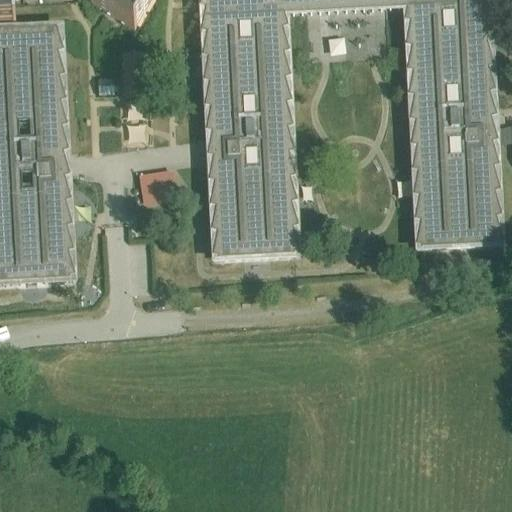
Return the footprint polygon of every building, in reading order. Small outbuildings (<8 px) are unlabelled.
[(0,0),(0,27),(16,27),(15,8),(14,0),(0,0)] [(86,0),(85,3),(134,32),(153,0),(86,0)] [(293,148),(286,125),(291,123),(285,100),(290,98),(283,75),(289,73),(282,50),(288,48),(281,25),(286,23),(282,9),(307,8),(387,4),(410,3),(407,17),(413,18),(408,42),(414,43),(410,67),(415,68),(411,92),(417,93),(412,117),(418,118),(413,142),(419,143),(415,167),(420,168),(416,192),(422,193),(417,217),(423,218),(418,242),(424,243),(422,253),(499,249),(496,239),(501,237),(494,214),(500,212),(493,189),(499,187),(492,164),(498,163),(493,146),(491,139),(496,138),(492,122),(489,114),(495,113),(488,89),(494,88),(487,64),(493,63),(486,39),(491,38),(484,14),(490,13),(486,0),(202,0),(202,3),(208,4),(203,28),(209,29),(205,53),(210,54),(206,78),(212,79),(207,103),(213,104),(211,114),(213,114),(213,137),(212,136),(211,139),(211,145),(210,153),(215,154),(213,168),(211,178),(217,179),(212,203),(218,203),(213,228),(219,228),(215,253),(220,253),(219,263),(295,260),(292,249),(298,248),(291,224),(296,223),(290,199),(295,198),(288,175),(294,173),(287,150),(293,148)] [(0,286),(3,287),(3,288),(4,288),(4,287),(11,286),(11,288),(12,288),(12,286),(19,286),(19,287),(20,287),(20,281),(44,279),(44,286),(46,286),(46,284),(53,284),(53,286),(54,286),(54,284),(61,284),(61,285),(62,285),(62,284),(69,283),(69,285),(71,285),(71,283),(68,273),(73,272),(66,249),(72,247),(65,224),(71,222),(63,199),(69,197),(66,184),(65,181),(63,181),(63,170),(63,159),(64,159),(61,149),(67,147),(60,124),(66,122),(58,99),(64,97),(57,74),(63,72),(56,49),(62,47),(57,31),(57,30),(55,30),(56,31),(49,32),(49,30),(48,30),(48,32),(41,32),(41,31),(39,31),(39,32),(32,33),(32,32),(31,32),(31,38),(8,40),(7,33),(6,33),(6,34),(0,34),(0,286)] [(144,59),(124,60),(124,79),(125,102),(146,102),(144,59)]
